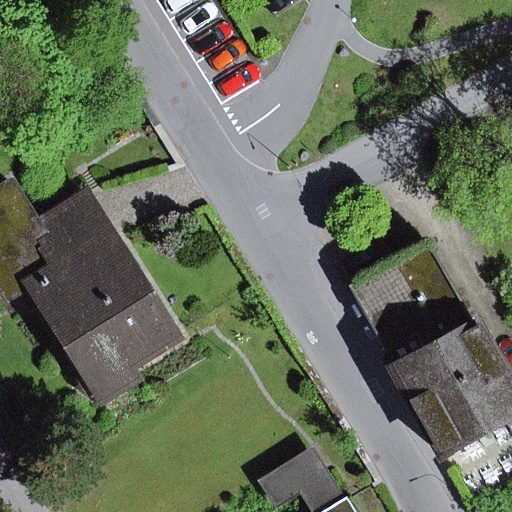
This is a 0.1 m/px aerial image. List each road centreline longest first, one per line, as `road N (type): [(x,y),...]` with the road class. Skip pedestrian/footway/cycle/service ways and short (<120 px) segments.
road 1 (residential): [(110,0),(377,421),(422,511)]
road 2 (track): [(337,0),(365,45),(392,52),(417,56),(511,28)]
